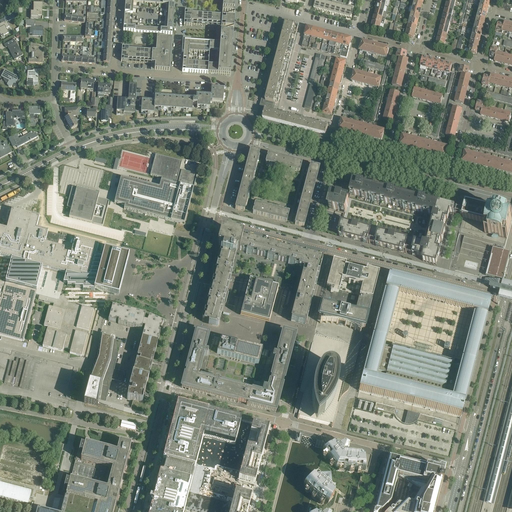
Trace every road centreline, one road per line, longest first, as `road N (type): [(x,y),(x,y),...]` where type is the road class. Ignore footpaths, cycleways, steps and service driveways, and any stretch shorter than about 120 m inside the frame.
road 1 (secondary): [(503,296),(458,467)]
road 2 (secondary): [(465,469),(508,298)]
road 3 (tertiary): [(167,390),(210,220)]
road 4 (residential): [(391,149),(333,134),(358,34)]
road 5 (tertiary): [(511,201),(372,166)]
road 6 (residential): [(383,265),(352,392)]
road 7 (tertiary): [(372,166),(249,131)]
road 8 (tertiary): [(72,150),(145,130),(197,130)]
road 9 (tertiary): [(247,140),(372,166)]
road 10 (tertiary): [(135,511),(167,390)]
road 11 (residential): [(503,296),(383,265)]
road 12 (residential): [(284,421),(167,390)]
